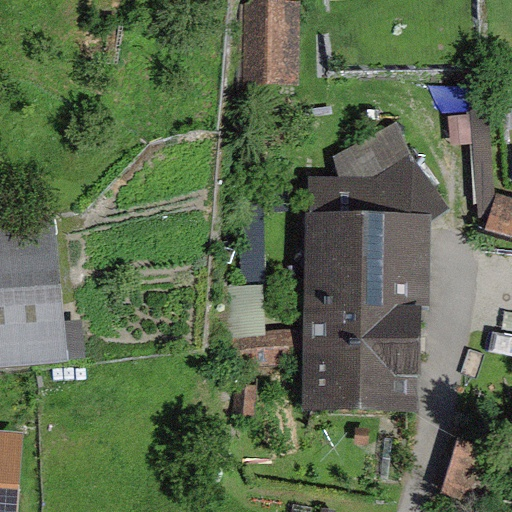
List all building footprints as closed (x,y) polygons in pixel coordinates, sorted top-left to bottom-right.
[(312,13),(261,11),(259,87),(310,88),(312,13)] [(511,191),(499,189),(491,234),(511,237),(511,191)] [(422,219),(324,217),(320,408),(419,410),(422,219)] [(69,219),(0,224),(0,365),(80,360),(69,219)] [(30,511),(35,434),(0,431),(0,511),(30,511)]
